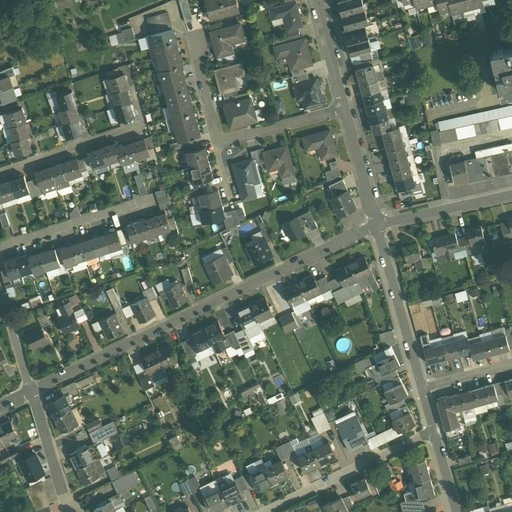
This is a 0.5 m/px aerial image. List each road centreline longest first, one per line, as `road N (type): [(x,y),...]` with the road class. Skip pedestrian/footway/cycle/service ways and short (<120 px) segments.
road 1 (residential): [(30,392),(376,225)]
road 2 (residential): [(341,109),(219,145),(192,40)]
road 3 (residential): [(272,511),(432,431)]
road 4 (residential): [(376,225),(421,389)]
road 5 (residential): [(0,250),(146,203)]
road 6 (residential): [(0,174),(144,127)]
road 7 (residential): [(376,225),(511,195)]
road 8 (residential): [(65,511),(30,392)]
road 9 (residential): [(341,109),(376,225)]
